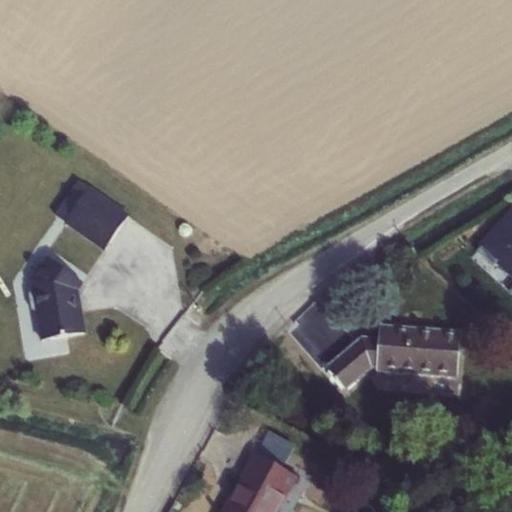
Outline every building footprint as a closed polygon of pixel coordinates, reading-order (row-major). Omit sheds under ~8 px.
[(92,188),(82,181),(58,214),(69,221),(92,188)] [(92,188),(69,221),(108,249),(132,217),(92,188)] [(511,214),(476,254),(493,269),(498,264),(511,276),(511,291),(509,295),(511,296),(511,214)] [(74,295),(78,290),(84,282),(49,257),(33,278),(34,287),(30,292),(32,308),(38,312),(43,340),(85,333),(82,310),(77,310),(74,295)] [(460,335),(380,328),(379,341),(361,339),(326,370),(345,391),(371,368),(377,370),(377,373),(457,380),(460,335)] [(277,511),(296,478),(255,456),(242,481),(244,482),(227,511),(277,511)]
